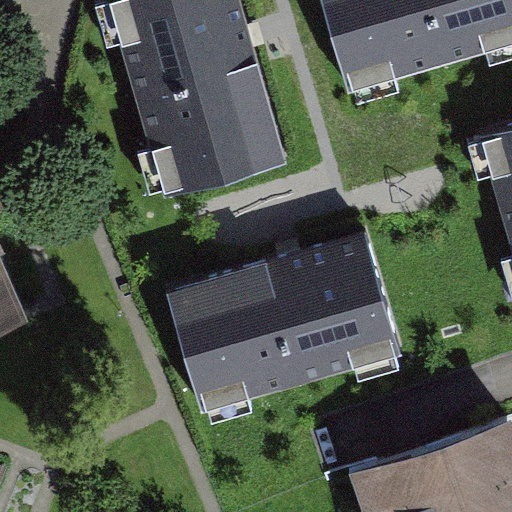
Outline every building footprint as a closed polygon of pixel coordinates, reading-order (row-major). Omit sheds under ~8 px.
[(244,0),(112,0),(164,179),(286,143),(244,0)] [(511,46),(511,0),(326,0),(353,91),(511,46)] [(511,122),(478,133),(511,249),(511,122)] [(393,364),(358,242),(178,293),(212,415),(393,364)] [(0,329),(26,318),(0,255),(0,329)] [(511,511),(511,417),(350,472),(363,511),(511,511)]
